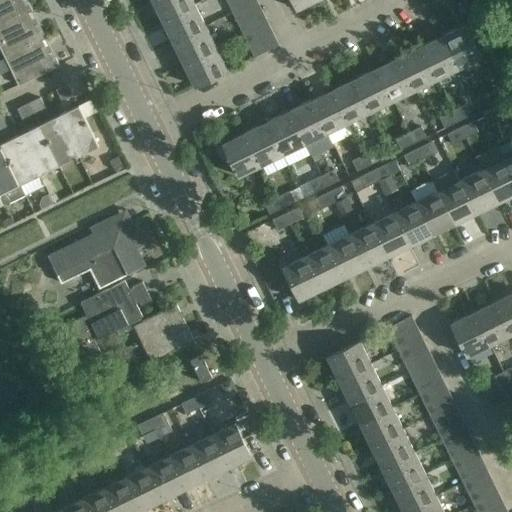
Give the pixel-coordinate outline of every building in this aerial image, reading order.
[(0,0),(0,24),(27,11),(32,9),(28,2),(24,4),(21,0),(0,0)] [(152,0),(162,20),(195,4),(192,0),(152,0)] [(257,0),(230,0),(227,2),(232,13),(257,0)] [(263,11),(257,0),(232,13),(238,24),(263,11)] [(292,0),(297,9),(315,0),(292,0)] [(173,42),(206,26),(195,4),(162,20),(173,42)] [(0,46),(5,57),(9,55),(41,39),(45,37),(42,30),(38,32),(27,11),(0,24),(0,36),(2,40),(0,40),(0,46)] [(263,11),(238,24),(243,35),(268,22),(263,11)] [(273,33),(268,22),(243,35),(248,45),(273,33)] [(443,35),(459,68),(482,57),(466,24),(443,35)] [(206,26),(173,42),(184,64),(216,48),(206,26)] [(273,33),(248,45),(254,57),(279,45),(273,33)] [(437,79),(459,68),(443,35),(421,46),(437,79)] [(9,55),(15,67),(11,69),(19,85),(59,65),(55,58),(51,60),(41,39),(9,55)] [(437,79),(421,46),(399,57),(415,89),(437,79)] [(216,48),(184,64),(195,86),(227,70),(216,48)] [(399,57),(377,68),(393,100),(415,89),(399,57)] [(377,68),(355,79),(371,111),(393,100),(377,68)] [(371,111),(355,79),(333,89),(349,122),(371,111)] [(73,94),(68,84),(56,90),(61,100),(73,94)] [(354,132),(349,122),(333,89),(311,100),(327,133),(332,143),(354,132)] [(498,89),(485,96),(490,106),(503,100),(498,89)] [(29,103),(34,114),(46,108),(40,97),(29,103)] [(311,100),(289,111),(305,143),(327,133),(311,100)] [(23,120),(34,114),(29,103),(17,108),(23,120)] [(465,104),(453,110),(458,122),(471,115),(465,104)] [(59,115),(78,155),(98,145),(79,105),(59,115)] [(511,116),(505,105),(493,111),(498,122),(511,116)] [(445,128),(458,122),(453,110),(440,116),(445,128)] [(289,111),(267,122),(283,154),(305,143),(289,111)] [(59,165),(78,155),(59,115),(39,125),(59,165)] [(461,127),(467,139),(479,133),(473,121),(461,127)] [(267,122),(245,133),(261,165),(283,154),(267,122)] [(20,134),(40,174),(59,165),(39,125),(20,134)] [(421,126),(409,132),(414,143),(426,137),(421,126)] [(453,146),(467,139),(461,127),(447,134),(453,146)] [(414,143),(409,132),(395,138),(401,150),(414,143)] [(261,165),(245,133),(223,143),(239,176),(261,165)] [(40,174),(20,134),(0,144),(20,184),(40,174)] [(511,139),(498,146),(504,159),(511,175),(511,139)] [(20,184),(0,144),(0,143),(0,192),(0,194),(6,205),(25,195),(20,184)] [(417,148),(422,159),(434,153),(429,143),(417,148)] [(377,147),(365,153),(370,165),(383,158),(377,147)] [(409,166),(422,159),(417,148),(403,155),(409,166)] [(370,165),(365,153),(343,164),(349,175),(370,165)] [(111,160),(116,170),(124,165),(119,156),(111,160)] [(511,195),(511,175),(504,159),(482,170),(498,202),(511,195)] [(390,175),(385,164),(373,170),(378,181),(390,175)] [(333,169),(321,175),(326,186),(339,180),(333,169)] [(378,181),(373,170),(360,177),(365,187),(378,181)] [(498,202),(482,170),(460,180),(476,213),(498,202)] [(326,186),(321,175),(308,181),(314,193),(326,186)] [(454,224),(476,213),(460,180),(438,191),(454,224)] [(347,196),(342,185),(329,192),(334,203),(347,196)] [(290,190),(277,197),(282,208),(296,201),(290,190)] [(454,224),(438,191),(416,202),(432,234),(454,224)] [(334,203),(329,192),(316,198),(321,209),(334,203)] [(43,196),(40,204),(42,209),(54,203),(49,193),(43,196)] [(270,214),(282,208),(277,197),(264,203),(270,214)] [(410,245),(432,234),(416,202),(394,213),(410,245)] [(31,206),(23,209),(27,216),(34,213),(31,206)] [(298,207),(285,213),(290,224),(303,218),(298,207)] [(277,230),(290,224),(285,213),(272,220),(277,230)] [(372,224),(388,256),(410,245),(394,213),(372,224)] [(118,224),(115,216),(90,228),(93,233),(76,242),(48,256),(61,283),(90,269),(100,289),(119,279),(145,266),(137,249),(144,246),(132,221),(124,225),(118,224)] [(14,223),(11,217),(1,222),(4,228),(14,223)] [(366,267),(388,256),(372,224),(350,235),(366,267)] [(328,245),(344,278),(366,267),(350,235),(328,245)] [(322,288),(344,278),(328,245),(306,256),(322,288)] [(299,299),(322,288),(306,256),(283,267),(299,299)] [(129,289),(125,281),(80,303),(87,315),(54,331),(72,367),(101,353),(94,340),(116,329),(119,335),(134,327),(151,361),(194,340),(176,304),(142,321),(140,318),(142,316),(136,304),(140,302),(141,305),(151,300),(142,281),(132,286),(133,288),(129,289)] [(511,293),(496,301),(511,334),(511,333),(511,293)] [(511,334),(496,301),(474,312),(490,345),(511,334)] [(490,345),(474,312),(451,323),(467,356),(490,345)] [(387,328),(393,339),(418,327),(412,315),(387,328)] [(423,338),(418,327),(393,339),(398,350),(423,338)] [(398,350),(403,361),(428,349),(423,338),(398,350)] [(328,357),(339,379),(371,363),(360,341),(328,357)] [(434,360),(428,349),(403,361),(409,372),(434,360)] [(212,377),(201,355),(190,360),(201,382),(212,377)] [(409,372),(414,383),(439,371),(434,360),(409,372)] [(382,385),(371,363),(339,379),(349,401),(382,385)] [(511,366),(503,371),(511,389),(511,366)] [(444,382),(439,371),(414,383),(419,394),(444,382)] [(511,389),(503,371),(492,377),(504,402),(511,397),(511,389)] [(493,407),(504,402),(492,377),(480,382),(493,407)] [(419,394),(425,405),(450,393),(444,382),(419,394)] [(349,401),(360,423),(393,407),(382,385),(349,401)] [(194,397),(199,408),(212,402),(206,390),(194,397)] [(455,404),(450,393),(425,405),(430,416),(455,404)] [(186,414),(199,408),(194,397),(181,403),(186,414)] [(430,416),(436,427),(461,415),(455,404),(430,416)] [(403,429),(393,407),(360,423),(371,445),(403,429)] [(163,412),(150,418),(155,429),(168,423),(163,412)] [(466,426),(461,415),(436,427),(441,438),(466,426)] [(155,429),(150,418),(137,424),(142,436),(155,429)] [(235,424),(213,435),(228,467),(251,456),(235,424)] [(441,438),(447,449),(472,437),(466,426),(441,438)] [(414,451),(403,429),(371,445),(382,467),(414,451)] [(106,440),(112,451),(124,444),(119,433),(106,440)] [(206,478),(228,467),(213,435),(191,445),(206,478)] [(477,448),(472,437),(447,449),(452,460),(477,448)] [(99,457),(112,451),(106,440),(94,446),(99,457)] [(185,489),(206,478),(191,445),(169,456),(185,489)] [(452,460),(457,471),(482,459),(482,458),(477,448),(452,460)] [(425,474),(414,451),(382,467),(393,490),(425,474)] [(75,455),(62,461),(68,472),(81,465),(75,455)] [(147,467),(163,499),(185,489),(169,456),(147,467)] [(488,470),(482,459),(457,471),(463,482),(488,470)] [(68,472),(62,461),(50,467),(55,478),(68,472)] [(141,510),(163,499),(147,467),(125,478),(141,510)] [(463,482),(468,493),(493,481),(488,470),(463,482)] [(404,511),(436,496),(425,474),(393,490),(404,511)] [(18,483),(24,494),(37,488),(31,476),(18,483)] [(114,511),(136,511),(141,510),(125,478),(103,489),(114,511)] [(498,492),(493,481),(468,493),(473,504),(498,492)] [(24,494),(18,483),(6,489),(11,500),(24,494)] [(81,499),(87,511),(114,511),(103,489),(81,499)] [(473,504),(477,511),(485,511),(504,503),(498,492),(473,504)] [(404,511),(403,511),(443,511),(436,496),(404,511)] [(59,511),(87,511),(81,499),(59,510),(59,511)] [(508,511),(504,503),(485,511),(508,511)]
